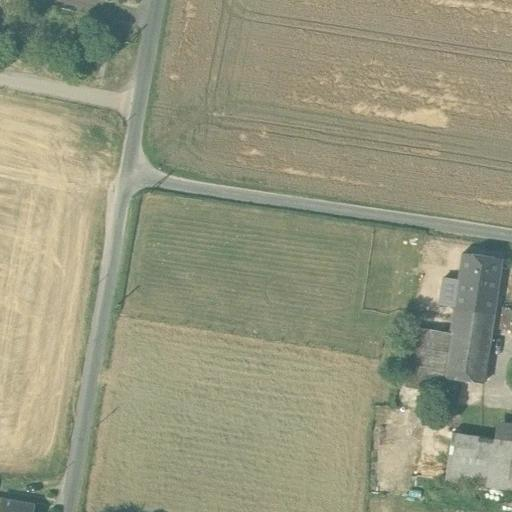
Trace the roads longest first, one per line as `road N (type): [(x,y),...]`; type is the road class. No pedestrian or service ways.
road 1 (unclassified): [(511,238),(132,176)]
road 2 (unclassified): [(73,511),(132,176)]
road 3 (unclassified): [(132,176),(161,0)]
road 4 (track): [(0,78),(143,110)]
